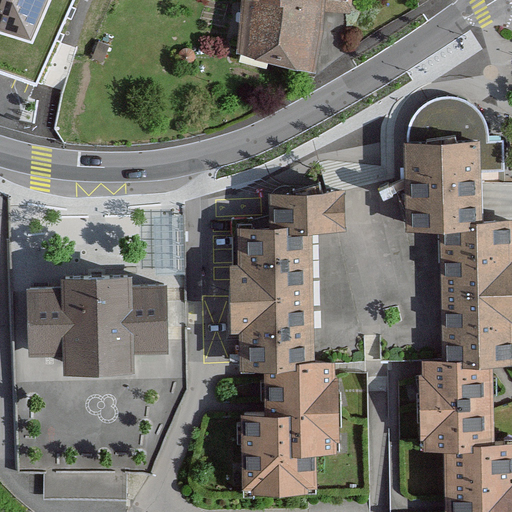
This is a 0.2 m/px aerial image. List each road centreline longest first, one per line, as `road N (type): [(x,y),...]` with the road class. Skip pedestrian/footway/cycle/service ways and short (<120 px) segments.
road 1 (residential): [(195,162),(206,378),(157,489),(162,505),(185,511)]
road 2 (secondary): [(195,162),(287,124),(441,29)]
road 3 (secondary): [(0,154),(76,169),(195,162)]
